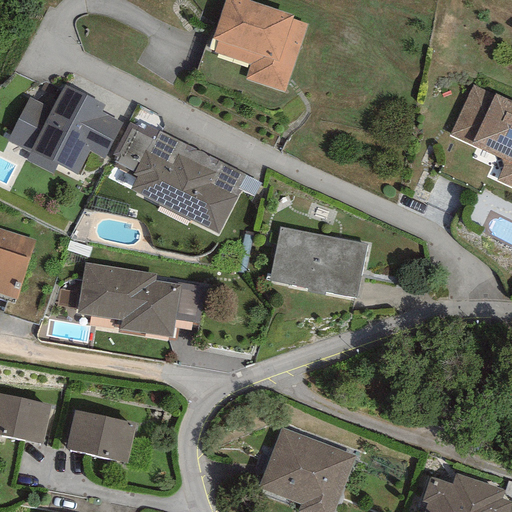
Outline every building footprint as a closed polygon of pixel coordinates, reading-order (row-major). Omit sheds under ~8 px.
[(293,16),(247,0),(224,0),(211,39),(217,41),(213,52),(249,64),(244,78),(283,92),(307,24),(292,19),(293,16)] [(511,101),(494,93),(494,95),(472,84),(449,135),(500,158),(503,166),(496,181),(511,187),(511,101)] [(104,159),(121,123),(100,112),(104,105),(64,85),(51,108),(29,97),(7,141),(30,153),(26,160),(52,174),(57,165),(77,175),(89,151),(104,159)] [(200,152),(159,131),(158,132),(146,126),(144,130),(129,122),(111,155),(115,157),(113,161),(134,173),(133,175),(137,177),(130,189),(170,210),(200,152)] [(261,183),(200,152),(170,210),(218,235),(241,191),(254,196),(261,183)] [(355,298),(366,245),(279,227),(268,281),(306,289),(306,292),(324,296),(324,292),(355,298)] [(0,294),(15,300),(28,259),(34,240),(0,229),(0,294)] [(155,274),(84,263),(76,313),(120,320),(119,328),(171,337),(174,319),(179,286),(176,285),(153,281),(155,274)] [(174,319),(199,323),(205,286),(177,282),(176,285),(179,286),(174,319)] [(50,405),(0,394),(0,435),(41,444),(50,405)] [(135,424),(74,410),(65,449),(126,463),(135,424)] [(281,428),(257,489),(299,505),(297,511),(332,511),(355,456),(281,428)] [(504,490),(455,473),(451,484),(428,477),(420,502),(426,503),(423,511),(508,511),(511,502),(501,499),(504,490)]
